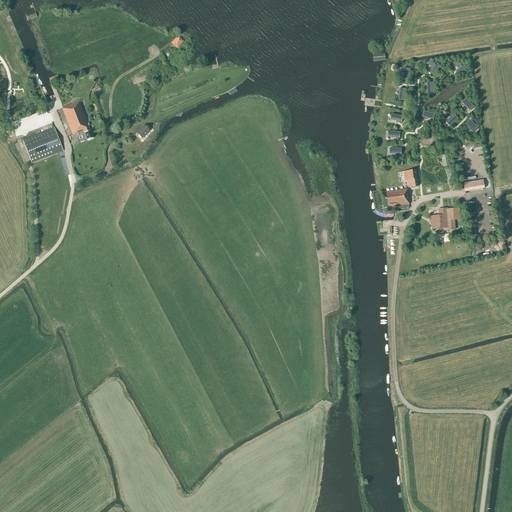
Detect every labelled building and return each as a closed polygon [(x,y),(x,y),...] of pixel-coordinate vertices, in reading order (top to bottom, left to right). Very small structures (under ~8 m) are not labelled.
[(184,41),(179,37),(177,39),(177,38),(172,43),(178,49),(182,44),(182,43),(184,41)] [(432,68),(430,70),(433,74),(440,67),(437,64),(436,65),(431,60),(427,63),(432,68)] [(457,60),(453,63),(458,68),(456,71),(459,74),(467,67),(464,64),(462,66),(457,60)] [(58,77),(49,80),(51,84),(51,85),(60,82),(58,77)] [(466,99),(461,103),(470,111),(474,107),(466,99)] [(93,138),(88,126),(89,125),(79,101),(62,108),(72,135),(76,133),(77,134),(83,131),(87,140),(93,138)] [(433,120),(435,114),(424,111),(422,117),(433,120)] [(390,120),(401,122),(402,116),(391,114),(390,120)] [(458,119),(454,114),(446,122),(450,126),(458,119)] [(478,128),(470,120),(465,124),(473,133),(478,128)] [(142,138),(149,130),(144,125),(136,133),(142,138)] [(32,163),(63,151),(54,128),(23,140),(32,163)] [(403,172),(400,173),(401,182),(405,181),(408,180),(409,188),(417,187),(415,170),(403,172)] [(485,188),(483,180),(463,183),(465,192),(473,190),(485,188)] [(409,208),(408,205),(409,204),(408,200),(409,200),(408,195),(407,189),(381,193),(383,208),(398,206),(398,210),(409,208)] [(438,211),(438,215),(430,216),(431,229),(447,228),(447,231),(455,230),(454,227),(454,219),(460,218),(459,208),(448,209),(448,208),(438,209),(438,211)]
